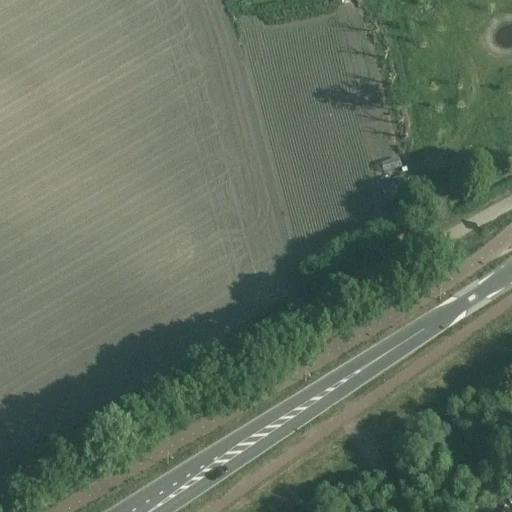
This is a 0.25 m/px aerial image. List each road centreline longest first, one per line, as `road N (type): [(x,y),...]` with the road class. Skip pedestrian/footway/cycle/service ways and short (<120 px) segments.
road 1 (unclassified): [(511,203),(0,499)]
road 2 (tertiary): [(144,511),(511,274)]
